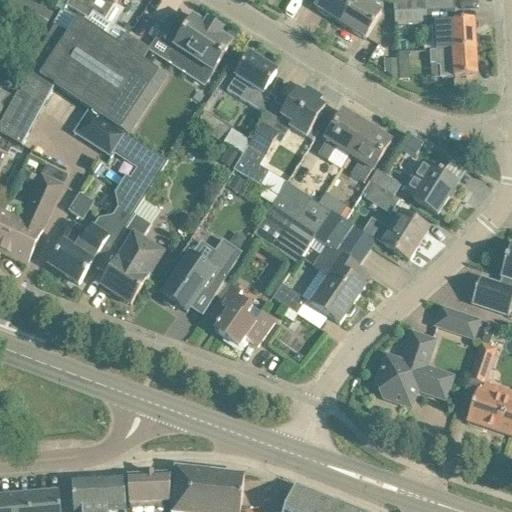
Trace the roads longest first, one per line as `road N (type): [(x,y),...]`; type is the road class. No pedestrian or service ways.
road 1 (residential): [(314,407),(0,287)]
road 2 (residential): [(511,127),(443,126),(397,107),(220,0)]
road 3 (residential): [(314,407),(347,350),(504,207)]
road 4 (tertiary): [(463,511),(294,454)]
road 5 (residential): [(0,467),(115,453),(139,400)]
road 6 (tertiary): [(139,400),(294,454)]
road 7 (tertiary): [(0,347),(139,400)]
road 8 (residential): [(511,127),(504,0)]
